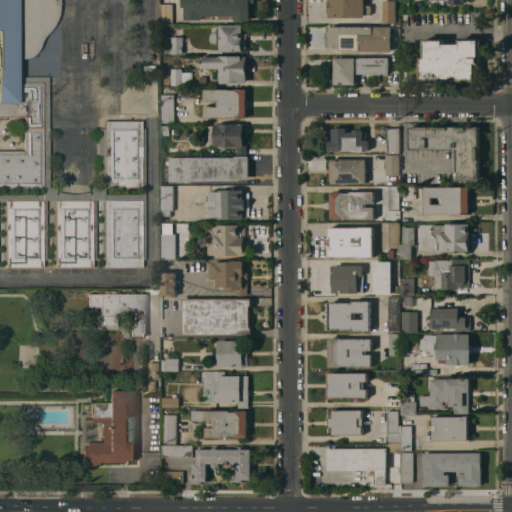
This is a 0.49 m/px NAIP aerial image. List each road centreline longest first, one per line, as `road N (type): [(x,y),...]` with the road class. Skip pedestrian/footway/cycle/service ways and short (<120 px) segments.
road 1 (residential): [(287,0),(290,511)]
road 2 (residential): [(511,104),(288,105)]
